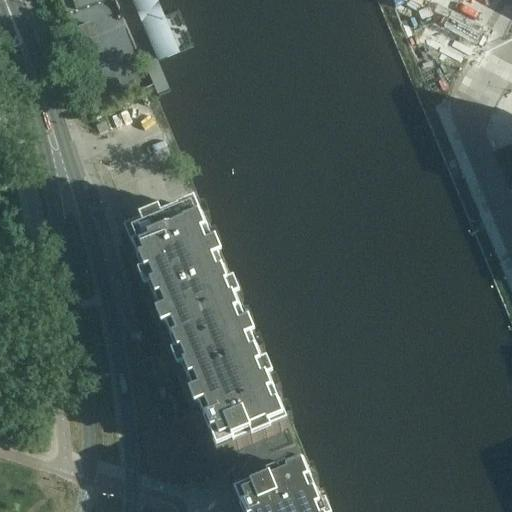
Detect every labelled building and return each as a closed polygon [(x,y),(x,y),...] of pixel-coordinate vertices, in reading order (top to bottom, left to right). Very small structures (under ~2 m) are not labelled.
[(70,0),(75,15),(110,3),(109,0),(70,0)] [(157,0),(130,0),(158,64),(180,54),(157,0)] [(91,56),(104,50),(93,22),(79,27),(91,56)] [(254,350),(232,296),(231,294),(230,294),(228,288),(228,287),(224,279),(217,261),(213,252),(206,234),(205,231),(202,225),(202,226),(199,219),(200,219),(199,216),(198,217),(197,213),(192,214),(190,215),(183,218),(173,222),(167,225),(151,232),(151,231),(141,235),(141,236),(135,238),(132,239),(133,239),(129,241),(130,245),(131,248),(131,247),(134,254),(133,254),(137,263),(138,263),(145,281),(144,281),(148,290),(149,289),(156,307),(155,307),(159,316),(160,316),(162,323),(163,325),(169,328),(194,318),(195,321),(184,326),(189,339),(200,334),(202,338),(201,339),(200,340),(199,341),(199,342),(199,344),(199,345),(200,346),(201,347),(202,347),(204,348),(205,348),(206,347),(206,348),(195,352),(198,361),(210,356),(211,360),(195,366),(187,385),(191,394),(192,394),(199,411),(199,412),(202,420),(203,420),(210,438),(213,447),(214,447),(217,454),(216,454),(219,461),(226,458),(225,457),(232,454),(232,455),(242,451),(242,450),(264,441),(264,442),(274,437),(281,434),(281,435),(283,434),(283,433),(287,432),(285,427),(286,427),(285,425),(284,425),(282,419),(282,418),(279,409),(278,410),(274,400),(271,392),(268,383),(267,383),(260,365),(257,356),(256,356),(253,350),(254,350)] [(320,511),(314,496),(313,493),(311,487),(310,487),(307,481),(308,480),(307,478),(305,474),(301,476),(298,476),(299,477),(292,480),(292,479),(282,483),(282,484),(260,493),(250,497),(243,500),(243,499),(236,502),(240,511),(320,511)]
